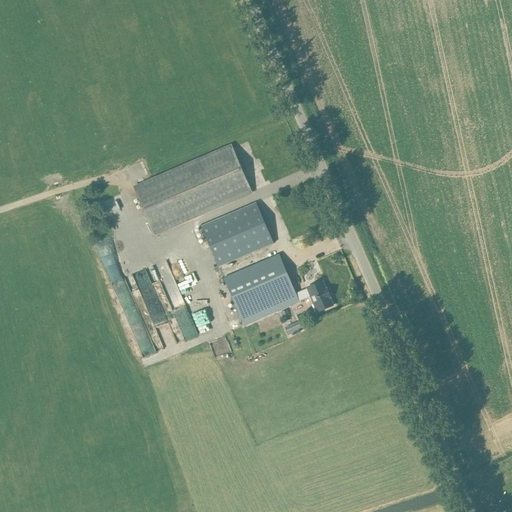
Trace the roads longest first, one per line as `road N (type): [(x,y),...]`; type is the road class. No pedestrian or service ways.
road 1 (unclassified): [(467,511),(248,0)]
road 2 (track): [(0,209),(111,179),(147,243)]
